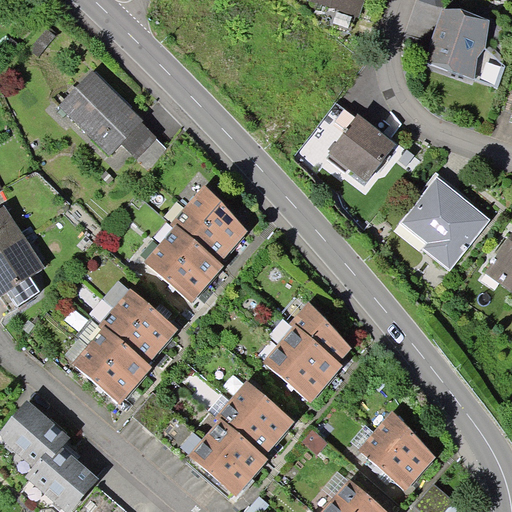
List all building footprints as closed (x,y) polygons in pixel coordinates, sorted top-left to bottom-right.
[(352,14),(356,0),(312,0),(312,2),(352,14)] [(487,26),(444,13),(429,64),(472,77),(487,26)] [(47,29),(30,51),(40,59),(57,37),(47,29)] [(153,139),(92,79),(63,108),(109,154),(122,142),(136,156),(153,139)] [(390,150),(357,124),(330,157),(363,183),(390,150)] [(484,224),(436,185),(405,224),(431,245),(426,251),(449,269),(484,224)] [(243,232),(203,195),(176,223),(182,229),(147,267),(188,304),(217,273),(211,267),(243,232)] [(0,294),(38,270),(2,215),(0,216),(0,294)] [(511,239),(489,273),(511,289),(511,239)] [(171,335),(129,298),(103,326),(109,331),(75,369),(118,405),(145,374),(140,370),(171,335)] [(350,339),(309,301),(298,313),(304,318),(270,355),(311,392),(342,359),(337,354),(350,339)] [(292,414),(250,378),(223,408),(229,413),(196,451),(237,486),(266,453),(262,449),(292,414)] [(66,430),(28,398),(0,430),(38,462),(31,471),(69,503),(95,472),(58,440),(66,430)] [(435,449),(394,412),(365,444),(407,481),(435,449)] [(315,428),(304,441),(317,452),(328,440),(315,428)] [(391,511),(353,477),(327,506),(333,511),(332,511),(391,511)] [(436,482),(416,503),(424,511),(444,511),(455,501),(456,500),(436,482)] [(261,494),(246,511),(262,511),(271,502),(261,494)] [(466,511),(455,501),(444,511),(466,511)]
